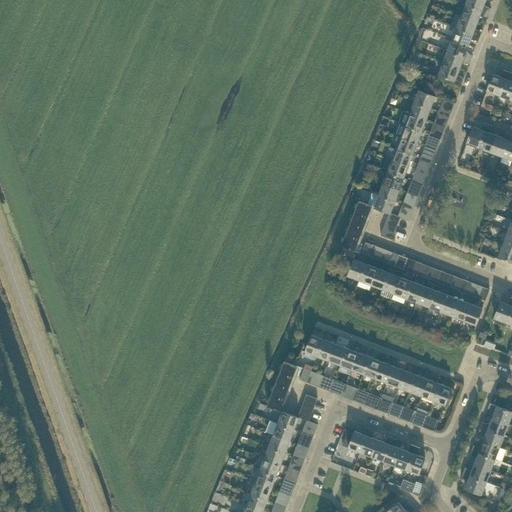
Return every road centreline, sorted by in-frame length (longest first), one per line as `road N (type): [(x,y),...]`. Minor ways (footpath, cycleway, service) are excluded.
road 1 (residential): [(511,286),(406,248),(486,39),(511,49)]
road 2 (tertiary): [(97,511),(0,238)]
road 3 (residential): [(295,511),(341,406),(449,446)]
